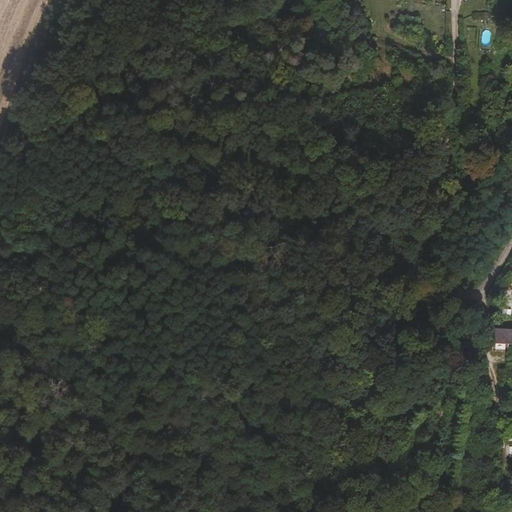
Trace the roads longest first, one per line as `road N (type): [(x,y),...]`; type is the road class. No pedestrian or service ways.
road 1 (track): [(511,243),(475,298),(448,297),(432,227),(452,91),(454,0)]
road 2 (track): [(475,298),(470,334),(400,423),(364,511)]
